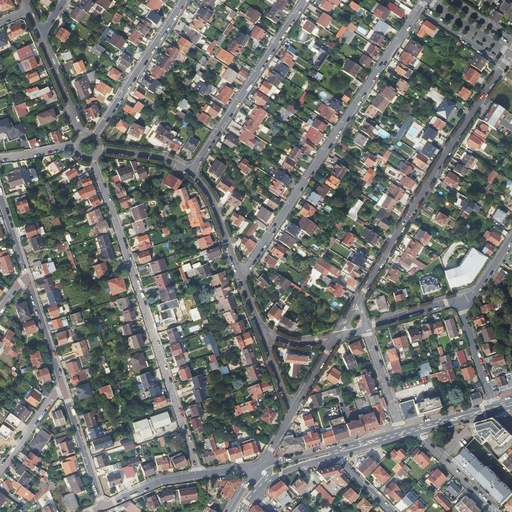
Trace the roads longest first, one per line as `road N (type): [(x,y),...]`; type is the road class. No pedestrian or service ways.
road 1 (unclassified): [(241,279),(424,0)]
road 2 (unclassified): [(92,160),(199,474)]
road 3 (unclassified): [(355,306),(439,158),(511,53)]
road 4 (unclassified): [(190,172),(304,0)]
road 5 (residential): [(184,0),(94,135)]
road 6 (residential): [(102,507),(63,389)]
